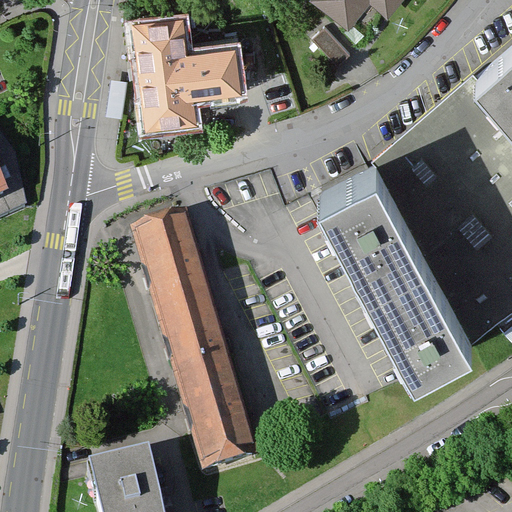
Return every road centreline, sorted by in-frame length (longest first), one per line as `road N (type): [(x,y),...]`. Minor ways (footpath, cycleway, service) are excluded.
road 1 (residential): [(69,194),(294,139),(411,79),(480,0)]
road 2 (residential): [(69,194),(25,511)]
road 3 (residential): [(307,511),(511,387)]
road 4 (residential): [(97,0),(69,194)]
